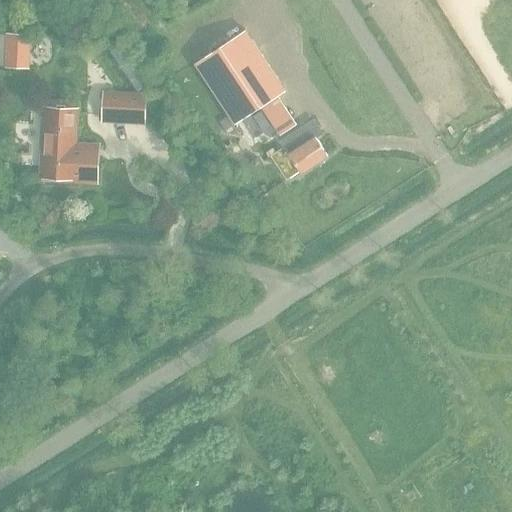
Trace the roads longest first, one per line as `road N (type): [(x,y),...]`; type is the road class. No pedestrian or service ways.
road 1 (unclassified): [(0,481),(288,297)]
road 2 (unclassified): [(0,294),(23,270),(106,249),(264,274),(288,297)]
road 3 (unclassified): [(288,297),(511,156)]
